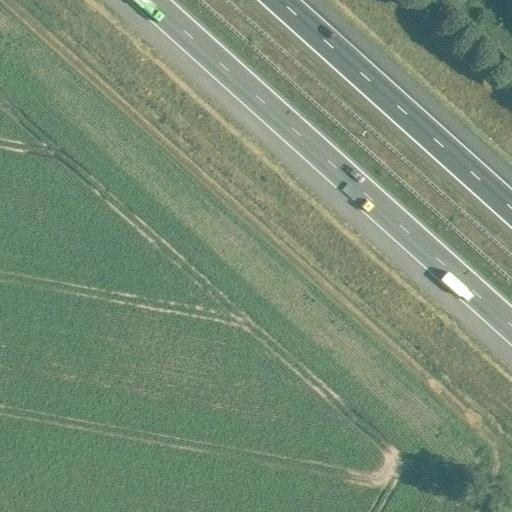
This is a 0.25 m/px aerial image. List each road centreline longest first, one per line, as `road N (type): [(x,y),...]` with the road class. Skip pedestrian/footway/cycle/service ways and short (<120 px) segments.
road 1 (track): [(478,511),(502,470),(504,449),(5,0)]
road 2 (motorway): [(149,0),(511,323)]
road 3 (motorway): [(511,207),(279,0)]
